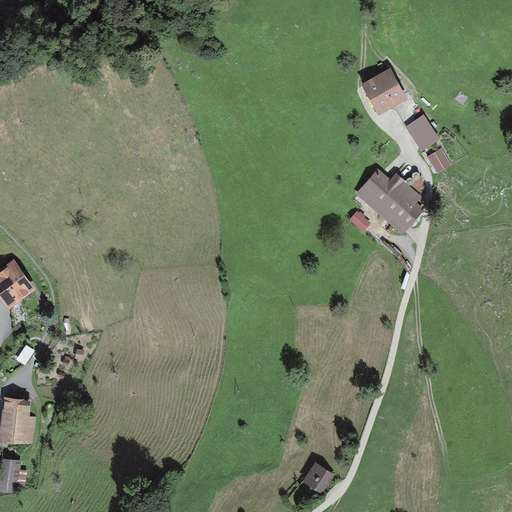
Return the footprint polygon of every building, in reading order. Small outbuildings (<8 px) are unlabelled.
[(389,69),(364,84),(380,111),(405,96),(389,69)] [(421,150),(440,138),(424,113),(405,125),(421,150)] [(451,163),(442,148),(429,156),(438,171),(451,163)] [(389,178),(379,168),(358,192),(402,231),(424,207),(416,199),(420,195),(394,172),(389,178)] [(363,231),(371,222),(357,210),(349,218),(363,231)] [(32,283),(11,257),(0,266),(0,294),(7,303),(32,283)] [(26,368),(35,353),(27,348),(17,363),(26,368)] [(32,395),(7,392),(3,434),(38,438),(41,411),(31,410),(32,395)] [(25,455),(5,452),(1,484),(22,487),(22,482),(30,483),(32,464),(24,463),(25,455)] [(332,475),(315,464),(305,480),(322,491),(332,475)]
